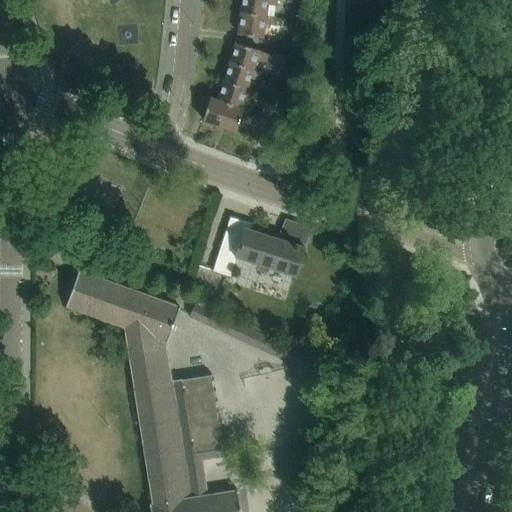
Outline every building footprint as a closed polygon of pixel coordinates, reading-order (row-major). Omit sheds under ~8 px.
[(275,4),(275,0),(241,0),(240,12),(264,15),(265,3),(275,4)] [(273,25),(274,17),(264,16),(264,15),(240,12),(237,34),(261,37),(263,24),(273,25)] [(258,51),(259,49),(236,42),(230,61),(253,68),(256,58),(265,61),(268,54),(258,51)] [(260,80),(262,71),(253,68),(230,61),(223,80),(247,88),(250,77),(260,80)] [(254,98),(256,90),(247,88),(223,80),(217,100),(241,108),(245,95),(254,98)] [(235,131),(243,109),(241,108),(217,100),(209,97),(202,119),(235,131)] [(278,119),(275,118),(254,111),(251,120),(264,124),(259,138),(271,142),(278,119)] [(296,275),(311,226),(285,218),(277,238),(249,229),(251,223),(230,217),(212,270),(229,275),(235,257),(296,275)] [(179,307),(78,270),(65,305),(125,327),(152,503),(149,504),(150,511),(240,511),(237,490),(207,495),(201,460),(219,457),(218,448),(223,448),(211,374),(171,380),(164,341),(167,342),(179,307)] [(325,363),(194,303),(188,315),(319,376),(325,363)]
